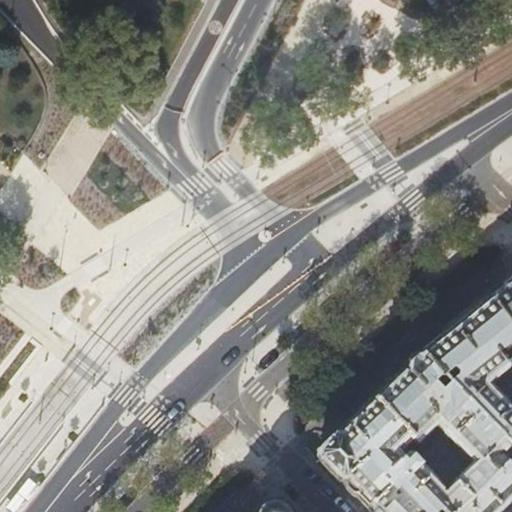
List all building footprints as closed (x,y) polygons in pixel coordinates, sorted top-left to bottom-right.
[(511,282),(475,313),(511,350),(511,282)] [(507,365),(511,360),(511,350),(475,313),(450,333),(421,356),(509,447),(511,444),(511,408),(490,386),(510,369),(507,365)] [(389,388),(375,400),(415,442),(419,446),(437,429),(474,467),(456,484),(473,502),(511,466),(511,449),(509,447),(421,356),(411,366),(389,388)] [(401,456),(415,442),(375,400),(349,426),(320,455),(318,457),(319,459),(338,478),(370,511),(462,511),(473,502),(456,484),(447,492),(417,463),(413,461),(411,461),(409,461),(406,462),(401,456)] [(511,466),(473,502),(462,511),(505,511),(511,506),(511,466)]
